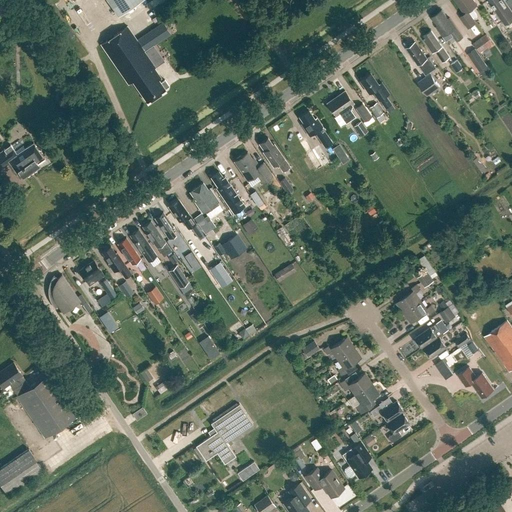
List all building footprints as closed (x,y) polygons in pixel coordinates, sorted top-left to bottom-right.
[(107,0),(117,14),(137,0),(107,0)] [(454,0),(464,14),(460,17),(468,28),(476,22),(468,11),(477,5),(473,0),(454,0)] [(487,0),(506,25),(511,20),(511,0),(507,0),(506,1),(504,0),(487,0)] [(437,27),(443,35),(450,30),(457,40),(462,36),(450,18),(448,19),(441,10),(432,16),(439,25),(437,27)] [(147,33),(154,44),(171,33),(164,22),(147,33)] [(133,81),(147,102),(166,89),(165,88),(170,85),(165,79),(161,81),(159,79),(161,78),(155,68),(156,67),(127,26),(101,44),(128,85),(133,81)] [(435,51),(443,62),(450,57),(432,31),(424,36),(426,38),(424,40),(433,53),(435,51)] [(473,42),(480,52),(493,42),(486,33),(473,42)] [(420,63),(425,70),(430,66),(425,59),(427,58),(420,48),(419,48),(415,42),(413,43),(412,43),(409,45),(408,46),(407,47),(414,58),(418,65),(420,63)] [(487,64),(475,48),(467,53),(479,70),(487,64)] [(452,64),(458,72),(463,68),(457,60),(452,64)] [(57,69),(67,85),(75,80),(66,65),(57,69)] [(378,84),(370,73),(360,80),(369,93),(372,90),(379,100),(380,100),(385,108),(391,104),(385,96),(389,93),(381,82),(378,84)] [(417,82),(426,95),(439,86),(430,73),(417,82)] [(327,103),(336,116),(353,103),(344,90),(327,103)] [(383,112),(376,102),(369,107),(376,117),(383,112)] [(355,108),(364,121),(372,116),(362,103),(355,108)] [(310,136),(316,132),(326,146),(333,142),(323,127),(317,117),(315,119),(309,110),(299,116),(306,125),(304,127),(310,136)] [(352,125),(359,136),(366,130),(359,120),(352,125)] [(273,145),(267,138),(260,143),(265,151),(263,151),(273,165),(277,162),(283,170),(289,166),(274,144),(273,145)] [(0,169),(12,161),(24,178),(40,166),(38,163),(45,158),(45,157),(44,157),(33,142),(17,153),(11,145),(4,149),(4,150),(0,152),(0,169)] [(330,162),(318,143),(305,151),(317,170),(330,162)] [(253,157),(252,158),(247,151),(234,161),(248,180),(256,174),(258,177),(257,178),(261,184),(273,175),(263,162),(259,165),(253,157)] [(485,166),(477,157),(474,159),(481,169),(485,166)] [(227,180),(226,181),(219,171),(211,176),(218,186),(216,187),(238,218),(245,214),(230,193),(234,190),(227,180)] [(278,180),(287,193),(293,188),(284,176),(278,180)] [(195,201),(203,212),(218,201),(210,189),(208,189),(203,182),(190,191),(196,200),(195,201)] [(182,219),(188,228),(195,224),(184,207),(182,208),(177,200),(169,205),(175,214),(174,215),(179,221),(182,219)] [(165,232),(169,239),(175,234),(171,228),(173,226),(168,218),(167,219),(163,212),(155,217),(159,224),(164,232),(165,232)] [(208,215),(204,217),(212,229),(216,226),(210,218),(208,215)] [(258,228),(251,218),(242,225),(249,235),(258,228)] [(157,247),(162,254),(168,250),(158,236),(161,235),(155,227),(150,221),(143,226),(147,233),(152,240),(157,247)] [(195,233),(200,229),(197,225),(192,228),(195,233)] [(134,241),(148,261),(156,255),(148,243),(143,235),(143,236),(138,229),(130,234),(135,241),(134,241)] [(237,234),(222,244),(231,257),(246,247),(237,234)] [(128,257),(132,264),(140,259),(136,252),(131,244),(130,244),(126,238),(118,243),(122,250),(127,257),(128,257)] [(225,251),(219,243),(214,246),(219,255),(225,251)] [(103,252),(110,262),(109,263),(114,271),(118,268),(125,278),(131,274),(116,252),(111,246),(103,252)] [(184,256),(188,261),(194,256),(191,251),(184,256)] [(79,270),(87,281),(90,285),(104,275),(93,260),(79,270)] [(220,262),(211,268),(223,286),(232,280),(220,262)] [(188,280),(176,263),(167,269),(179,286),(188,280)] [(291,264),(274,274),(279,282),(296,272),(291,264)] [(417,277),(424,287),(434,280),(427,270),(417,277)] [(48,291),(48,292),(48,293),(48,294),(48,295),(49,295),(49,296),(49,298),(50,299),(50,300),(51,301),(51,302),(52,303),(52,304),(55,308),(59,305),(63,312),(79,301),(88,313),(92,310),(81,294),(77,296),(62,274),(61,274),(62,275),(59,277),(57,279),(54,276),(52,278),(51,280),(50,282),(49,284),(49,287),(48,289),(48,290),(48,291)] [(100,283),(107,292),(113,288),(106,279),(100,283)] [(117,286),(126,298),(133,293),(125,281),(117,286)] [(397,302),(404,313),(421,301),(416,293),(421,290),(417,284),(412,288),(414,290),(397,302)] [(148,291),(155,303),(162,298),(155,286),(148,291)] [(404,313),(411,323),(428,311),(430,314),(435,311),(431,305),(427,308),(421,301),(404,313)] [(132,307),(137,314),(144,309),(139,302),(132,307)] [(439,311),(446,321),(455,314),(448,305),(439,311)] [(484,336),(509,371),(511,369),(511,326),(507,320),(484,336)] [(424,345),(425,347),(441,335),(440,333),(443,331),(437,322),(415,336),(422,347),(424,345)] [(248,335),(247,333),(244,329),(239,333),(242,337),(243,338),(248,335)] [(459,346),(465,341),(470,337),(467,332),(455,340),(459,346)] [(209,335),(200,341),(211,359),(220,353),(209,335)] [(425,347),(431,356),(448,345),(441,335),(425,347)] [(331,351),(337,359),(354,347),(347,336),(330,348),(328,345),(323,349),(327,354),(331,351)] [(470,337),(465,341),(467,344),(466,344),(472,353),(478,348),(470,337)] [(301,348),(306,355),(317,347),(312,340),(301,348)] [(338,369),(342,375),(347,372),(345,369),(362,357),(354,347),(337,359),(342,366),(338,369)] [(436,364),(447,379),(454,374),(444,359),(436,364)] [(17,396),(45,438),(79,415),(50,373),(30,387),(22,375),(14,362),(0,371),(0,383),(3,388),(10,384),(18,395),(17,396)] [(458,375),(466,386),(472,382),(482,397),(494,389),(482,372),(476,377),(469,367),(458,375)] [(349,388),(354,395),(372,383),(365,372),(349,383),(346,378),(339,383),(345,391),(349,388)] [(334,374),(327,378),(330,383),(336,378),(334,374)] [(154,387),(159,394),(170,386),(165,379),(154,387)] [(355,406),(361,414),(367,410),(364,405),(380,394),(372,383),(354,395),(360,403),(355,406)] [(370,411),(374,417),(381,412),(388,421),(403,411),(397,401),(384,410),(380,405),(370,411)] [(217,432),(196,446),(206,461),(217,453),(225,464),(236,457),(227,442),(253,424),(240,404),(211,424),(217,432)] [(132,414),(137,420),(147,413),(142,407),(132,414)] [(388,437),(391,443),(401,436),(398,431),(409,423),(402,413),(387,423),(393,433),(388,437)] [(354,428),(359,425),(356,420),(351,424),(354,428)] [(348,436),(353,443),(358,439),(353,433),(348,436)] [(361,442),(343,455),(350,465),(345,469),(345,473),(347,475),(350,477),(356,474),(359,478),(372,469),(366,461),(371,457),(361,442)] [(28,449),(0,468),(0,482),(8,494),(43,470),(28,449)] [(291,461),(298,471),(305,466),(300,459),(305,456),(303,452),(291,461)] [(254,461),(241,470),(246,478),(259,469),(254,461)] [(322,484),(331,497),(344,488),(332,470),(323,476),(317,468),(305,476),(314,489),(322,484)] [(511,477),(507,478),(503,485),(504,486),(507,490),(511,490),(511,477)] [(288,491),(293,497),(284,503),(289,511),(309,511),(304,504),(310,499),(299,483),(288,491)] [(205,492),(209,497),(214,493),(211,488),(205,492)] [(490,497),(495,502),(502,501),(504,495),(500,489),(493,490),(490,497)] [(270,511),(271,511),(276,508),(267,496),(254,505),(259,511),(270,511)] [(241,500),(238,502),(239,504),(234,507),(238,511),(246,511),(247,511),(242,505),(243,503),(241,500)]
